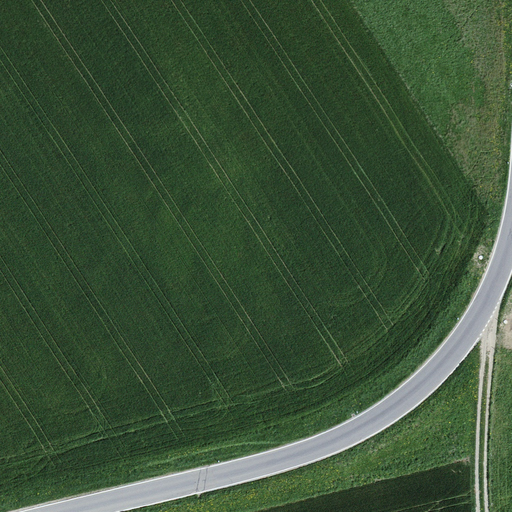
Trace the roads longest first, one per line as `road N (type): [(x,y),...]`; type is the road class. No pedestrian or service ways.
road 1 (tertiary): [(63,511),(327,444),(375,422),(474,323),(511,214)]
road 2 (track): [(497,273),(484,511)]
